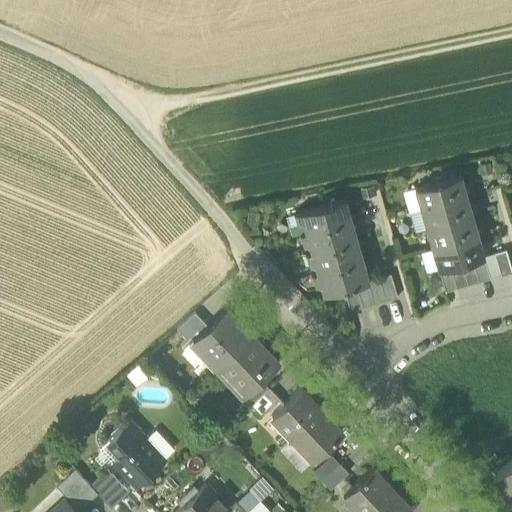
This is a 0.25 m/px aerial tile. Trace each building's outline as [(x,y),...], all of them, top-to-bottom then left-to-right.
[(414,186),(420,207),(467,194),(461,173),(414,186)] [(420,207),(426,227),(472,214),(467,194),(420,207)] [(302,221),(305,231),(351,218),(345,197),(299,210),(300,212),(304,211),(306,220),(302,221)] [(426,227),(432,247),(478,234),(472,214),(426,227)] [(357,238),(351,218),(305,231),(306,233),(309,231),(312,240),(308,241),(311,251),(357,238)] [(484,255),(478,234),(432,247),(438,268),(439,268),(450,265),(461,262),(472,259),(484,255)] [(363,258),(357,238),(311,251),(311,253),(315,252),(318,260),(314,262),(317,272),(363,258)] [(511,269),(506,248),(494,252),(501,274),(511,271),(511,269)] [(484,255),(490,278),(501,274),(494,252),(484,255)] [(484,255),(472,259),(479,281),(490,278),(484,255)] [(369,279),(363,258),(317,272),(317,273),(321,272),(324,281),(320,282),(323,292),(344,286),(356,283),(367,280),(369,279)] [(472,259),(461,262),(468,284),(479,281),(472,259)] [(461,262),(450,265),(457,287),(468,284),(461,262)] [(445,291),(457,287),(450,265),(439,268),(445,291)] [(391,273),(379,276),(385,299),(397,296),(391,273)] [(369,279),(367,280),(374,303),(385,299),(379,276),(369,279)] [(367,280),(356,283),(362,306),(374,303),(367,280)] [(350,309),(362,306),(356,283),(344,286),(350,309)] [(227,306),(193,339),(206,353),(216,364),(222,359),(251,331),(227,306)] [(177,327),(187,338),(204,321),(195,311),(177,327)] [(278,360),(251,331),(222,359),(248,386),(249,388),(260,377),(278,360)] [(196,362),(206,353),(193,339),(192,339),(183,348),(196,362)] [(242,393),(251,402),(269,386),(260,377),(249,388),(248,386),(242,393)] [(279,398),(269,386),(251,402),(262,414),(268,409),(279,398)] [(272,413),(292,435),(321,408),(301,386),(283,402),(272,413)] [(268,409),(272,413),(283,402),(279,398),(268,409)] [(342,430),(321,408),(292,435),(313,457),(342,430)] [(116,461),(137,483),(164,458),(129,420),(109,439),(124,454),(116,461)] [(314,470),(322,478),(340,462),(331,453),(314,470)] [(511,459),(495,474),(511,493),(511,459)] [(348,471),(340,462),(322,478),(331,488),(348,471)] [(343,492),(361,511),(362,511),(391,485),(372,464),(343,492)] [(79,509),(98,492),(91,485),(75,468),(56,485),(68,497),(79,509)] [(108,469),(91,485),(98,492),(111,507),(128,491),(108,469)] [(175,510),(176,511),(225,511),(230,508),(229,507),(205,482),(175,510)] [(403,511),(410,506),(391,485),(362,511),(403,511)] [(64,500),(75,511),(76,511),(79,509),(68,497),(64,500)] [(75,511),(64,500),(51,511),(75,511)] [(225,511),(245,511),(235,501),(229,507),(230,508),(225,511)]
